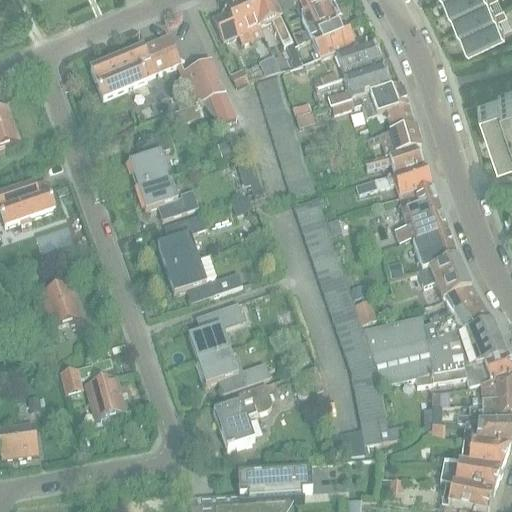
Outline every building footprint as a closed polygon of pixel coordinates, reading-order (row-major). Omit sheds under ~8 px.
[(237,0),(222,7),(228,20),(214,26),(223,47),(238,40),(241,47),(250,43),(248,40),(252,38),(251,34),(259,30),(245,0),(237,0)] [(270,0),(245,0),(259,30),(271,25),(283,51),(292,47),(286,33),(270,0)] [(330,0),(291,0),(301,21),(334,6),(330,0)] [(471,0),(443,0),(449,11),(471,0)] [(494,11),(489,0),(488,0),(471,0),(449,11),(458,29),(494,12),(494,11)] [(292,37),(297,48),(310,42),(343,27),(334,6),(301,21),(306,34),(303,36),(302,33),(292,37)] [(503,31),(497,18),(506,14),(502,7),(494,11),(494,12),(458,29),(467,48),(503,31)] [(310,42),(297,48),(298,49),(310,43),(319,63),(335,59),(355,52),(343,27),(310,42)] [(91,72),(90,72),(102,103),(147,84),(146,82),(178,68),(180,66),(173,51),(168,40),(91,73),(91,72)] [(355,52),(335,59),(344,81),(382,69),(373,46),(355,52)] [(211,63),(187,73),(200,106),(201,106),(224,96),(211,63)] [(382,69),(344,81),(353,103),(391,91),(382,69)] [(243,75),(231,81),(235,91),(247,86),(243,75)] [(256,87),(259,99),(282,93),(279,82),(256,87)] [(391,91),(353,103),(356,110),(361,109),(365,122),(379,118),(380,117),(384,116),(408,109),(400,88),(391,91)] [(511,90),(476,103),(495,157),(511,150),(511,90)] [(282,93),(259,99),(263,110),(286,104),(282,93)] [(328,100),(331,109),(351,103),(348,94),(328,100)] [(224,97),(224,96),(201,106),(220,131),(236,124),(224,97)] [(351,103),(331,109),(334,118),(354,112),(351,103)] [(286,104),(263,110),(266,122),(289,116),(286,104)] [(178,129),(200,121),(196,108),(173,116),(178,129)] [(0,150),(19,144),(7,109),(0,111),(0,150)] [(380,117),(379,118),(380,118),(385,117),(391,135),(414,127),(408,109),(384,116),(380,117)] [(289,116),(266,122),(270,133),(293,127),(289,116)] [(315,127),(312,117),(296,122),(299,132),(315,127)] [(293,127),(270,133),(273,144),(296,139),(293,127)] [(391,135),(384,137),(366,143),(369,151),(381,147),(384,160),(396,156),(415,151),(421,149),(414,127),(391,135)] [(127,166),(136,191),(169,180),(161,156),(170,153),(165,138),(136,148),(140,162),(127,166)] [(296,139),(273,144),(276,156),(299,150),(296,139)] [(299,150),(276,156),(280,167),(303,161),(299,150)] [(356,188),(356,189),(395,180),(423,170),(415,151),(396,156),(384,160),(364,165),(366,172),(390,165),(395,178),(374,183),(356,188)] [(303,161),(280,167),(283,179),(307,173),(303,161)] [(395,180),(356,189),(358,197),(377,192),(394,188),(398,200),(399,200),(404,198),(431,190),(423,170),(395,180)] [(307,173),(283,179),(287,190),(310,184),(307,173)] [(169,180),(136,191),(144,216),(157,211),(162,224),(198,211),(193,194),(180,198),(181,201),(177,203),(169,180)] [(45,183),(0,198),(0,217),(4,231),(55,213),(45,183)] [(310,184),(287,190),(290,201),(314,195),(310,184)] [(404,198),(399,200),(404,214),(401,215),(405,226),(439,212),(431,190),(404,198)] [(293,210),(297,222),(322,214),(318,202),(293,210)] [(439,212),(405,226),(407,231),(394,235),(399,249),(411,244),(412,246),(448,234),(439,212)] [(322,214),(297,222),(301,235),(326,226),(322,214)] [(156,250),(164,274),(198,263),(190,239),(207,233),(202,219),(164,231),(169,245),(156,250)] [(326,226),(301,235),(306,247),(330,238),(326,226)] [(448,234),(412,246),(422,273),(457,259),(448,234)] [(330,238),(306,247),(310,259),(334,251),(330,238)] [(334,251),(310,259),(314,271),(339,263),(334,251)] [(208,259),(198,263),(164,274),(172,299),(186,295),(190,308),(216,299),(211,285),(216,283),(208,259)] [(457,259),(422,273),(422,274),(417,276),(423,291),(435,286),(438,293),(442,303),(443,304),(470,292),(457,259)] [(339,263),(314,271),(318,284),(343,275),(339,263)] [(400,263),(387,267),(390,281),(403,277),(400,263)] [(343,275),(318,284),(322,296),(347,287),(343,275)] [(52,332),(81,321),(69,287),(40,298),(52,332)] [(347,287),(322,296),(327,308),(351,300),(347,287)] [(364,287),(350,290),(353,302),(367,299),(364,287)] [(434,320),(437,326),(453,320),(481,309),(470,292),(443,304),(449,314),(434,320)] [(351,300),(327,308),(331,320),(356,312),(351,300)] [(377,324),(369,304),(355,309),(363,329),(377,324)] [(187,340),(196,365),(229,354),(220,330),(242,322),(238,308),(195,323),(200,336),(187,340)] [(453,320),(437,326),(432,327),(435,343),(463,335),(491,326),(481,309),(453,320)] [(356,312),(331,320),(335,333),(360,324),(356,312)] [(422,321),(362,332),(364,336),(368,346),(369,349),(373,361),(377,372),(378,381),(379,389),(380,389),(416,382),(434,378),(485,366),(485,364),(491,363),(492,364),(507,361),(502,351),(491,326),(463,335),(435,343),(432,327),(423,330),(422,321)] [(360,324),(335,333),(339,345),(364,336),(362,332),(360,324)] [(364,336),(339,345),(343,357),(369,349),(368,346),(364,336)] [(369,349),(343,357),(348,370),(373,361),(369,349)] [(229,354),(196,365),(204,390),(217,386),(221,399),(269,382),(264,368),(242,376),(237,364),(232,365),(229,354)] [(373,361),(348,370),(350,377),(352,386),(378,381),(377,372),(373,361)] [(434,378),(416,382),(417,389),(466,382),(469,389),(511,379),(511,372),(507,361),(492,364),(491,363),(485,364),(485,366),(434,378)] [(91,370),(61,378),(67,399),(82,395),(79,385),(94,380),(93,376),(103,374),(103,375),(113,373),(110,363),(101,366),(91,369),(91,370)] [(290,379),(296,396),(297,397),(298,399),(299,400),(301,401),(303,401),(304,401),(306,401),(308,400),(323,395),(315,371),(290,379)] [(511,379),(469,389),(469,392),(482,388),(482,401),(473,401),(473,406),(482,406),(511,405),(511,379)] [(95,424),(125,416),(115,381),(86,390),(95,424)] [(378,381),(352,386),(354,399),(381,394),(380,389),(379,389),(378,381)] [(226,402),(228,409),(212,415),(226,455),(234,452),(233,450),(254,443),(247,421),(266,415),(268,414),(269,413),(270,412),(271,410),(271,409),(271,407),(271,405),(271,404),(265,388),(226,402)] [(381,394),(354,399),(356,411),(383,406),(381,394)] [(432,410),(440,409),(440,396),(432,396),(432,410)] [(29,416),(40,415),(39,400),(28,401),(29,416)] [(470,410),(471,420),(458,420),(458,428),(478,427),(511,427),(511,405),(482,406),(482,409),(470,410)] [(383,406),(356,411),(359,424),(385,419),(383,406)] [(440,409),(432,410),(432,423),(441,423),(440,409)] [(385,419),(359,424),(361,436),(361,437),(388,432),(385,419)] [(444,442),(445,429),(431,427),(430,441),(444,442)] [(463,438),(462,446),(509,452),(511,441),(511,427),(478,427),(476,439),(463,438)] [(0,451),(1,463),(38,459),(34,428),(0,432),(0,451)] [(388,432),(361,437),(364,450),(380,446),(401,443),(399,430),(388,432)] [(361,436),(339,440),(343,462),(366,461),(365,458),(364,450),(361,437),(361,436)] [(380,446),(364,450),(365,458),(382,456),(380,446)] [(435,466),(443,467),(501,475),(509,452),(462,446),(459,463),(436,460),(435,466)] [(501,475),(443,467),(440,488),(446,489),(493,497),(501,475)] [(215,509),(215,511),(296,511),(303,511),(297,478),(241,489),(243,504),(215,509)] [(400,499),(401,485),(380,483),(379,497),(400,499)] [(435,510),(434,511),(488,511),(493,497),(446,489),(440,511),(435,510)]
